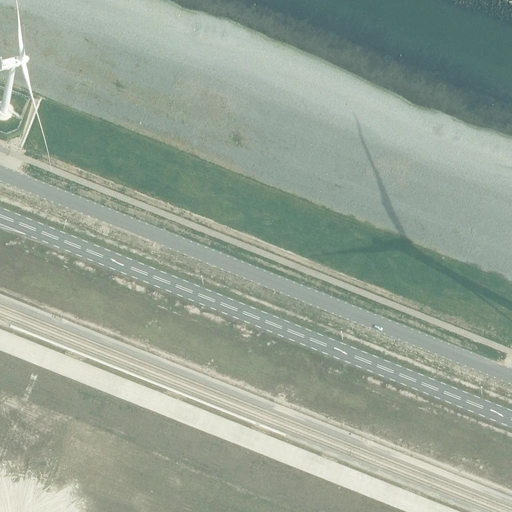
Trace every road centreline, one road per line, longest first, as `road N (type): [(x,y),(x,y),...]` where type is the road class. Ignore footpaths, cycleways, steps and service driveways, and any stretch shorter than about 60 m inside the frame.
road 1 (secondary): [(511,419),(0,215)]
road 2 (unclassified): [(511,375),(0,173)]
